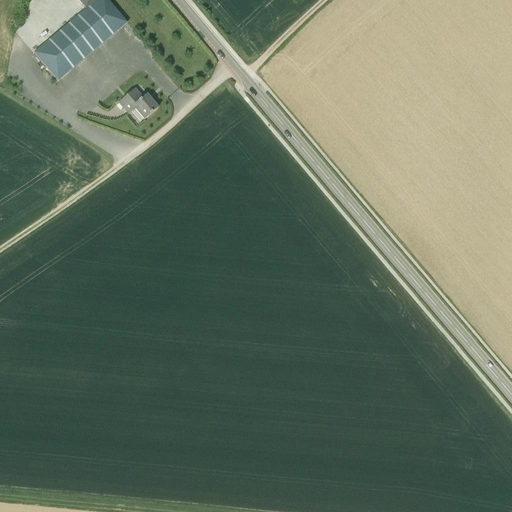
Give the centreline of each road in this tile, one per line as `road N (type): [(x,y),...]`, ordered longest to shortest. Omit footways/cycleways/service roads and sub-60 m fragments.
road 1 (tertiary): [(511,395),(178,0)]
road 2 (track): [(234,65),(148,143),(0,249)]
